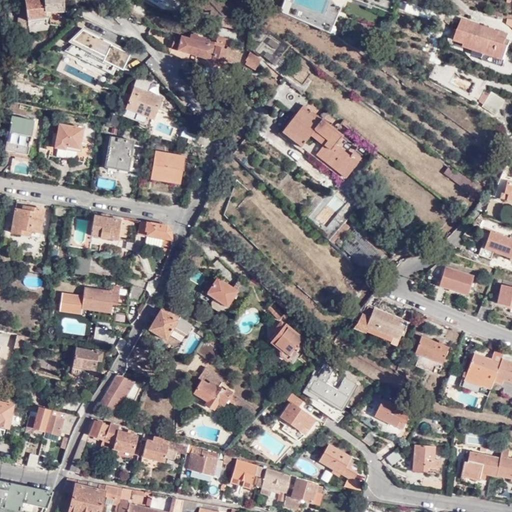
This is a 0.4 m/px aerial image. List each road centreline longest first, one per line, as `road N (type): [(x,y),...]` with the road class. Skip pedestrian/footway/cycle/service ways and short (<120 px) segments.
road 1 (residential): [(55,483),(186,220)]
road 2 (residential): [(186,220),(210,149),(204,114),(105,0)]
road 3 (residential): [(470,215),(396,290),(511,341)]
road 4 (residential): [(0,184),(186,220)]
road 5 (residential): [(345,434),(365,451),(385,495),(492,511)]
